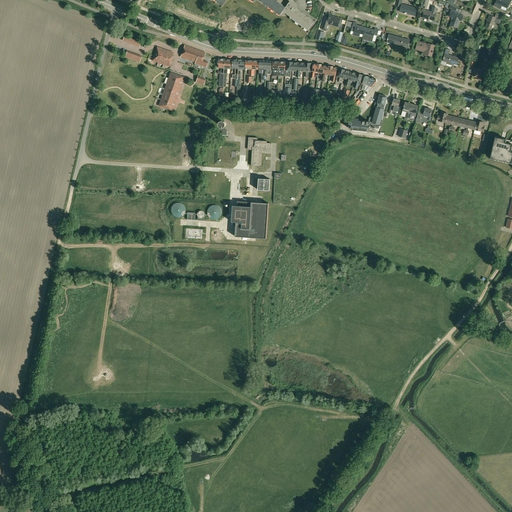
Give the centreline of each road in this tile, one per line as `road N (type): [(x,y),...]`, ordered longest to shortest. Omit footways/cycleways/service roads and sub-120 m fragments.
road 1 (track): [(17,413),(78,159)]
road 2 (track): [(140,245),(113,245),(106,313),(233,393)]
road 3 (secondary): [(186,37),(227,49),(321,55),(385,73)]
road 4 (track): [(395,406),(511,246)]
road 5 (residential): [(483,0),(462,41),(323,0)]
road 6 (track): [(78,159),(112,18)]
road 7 (residential): [(384,80),(511,117)]
road 8 (secondary): [(385,73),(511,107)]
